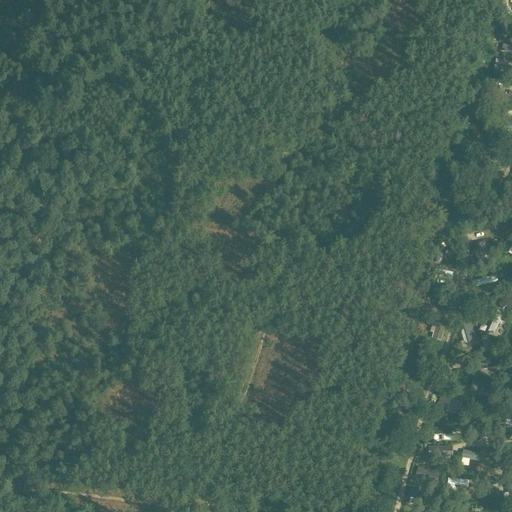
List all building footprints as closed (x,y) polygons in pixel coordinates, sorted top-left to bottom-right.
[(511,46),(503,45),(502,51),(511,53),(511,46)] [(511,69),(494,66),(493,75),(511,78),(511,69)] [(511,95),(499,93),(498,99),(511,102),(511,95)] [(511,123),(495,121),(494,128),(511,130),(511,123)] [(483,154),(483,161),(500,163),(501,156),(483,154)] [(483,244),(474,245),(476,263),(485,262),(483,244)] [(435,270),(434,277),(451,280),(453,273),(435,270)] [(496,276),(475,281),(476,287),(497,281),(496,276)] [(511,296),(510,294),(499,305),(503,309),(505,307),(511,300),(511,296)] [(495,316),(488,332),(493,334),(501,319),(495,316)] [(439,317),(432,339),(440,341),(447,319),(439,317)] [(471,320),(462,322),(469,344),(477,342),(471,320)] [(505,357),(482,360),(483,369),(484,370),(487,369),(488,369),(506,366),(505,357)] [(474,381),(471,390),(474,392),(475,391),(492,397),(495,389),(474,381)] [(439,398),(438,405),(446,407),(445,411),(456,414),(457,409),(459,409),(460,402),(439,398)] [(452,446),(429,447),(429,456),(452,456),(452,446)] [(462,451),(461,458),(480,462),(481,454),(462,451)] [(417,467),(415,476),(438,481),(440,472),(417,467)] [(412,488),(410,497),(432,503),(434,494),(412,488)]
